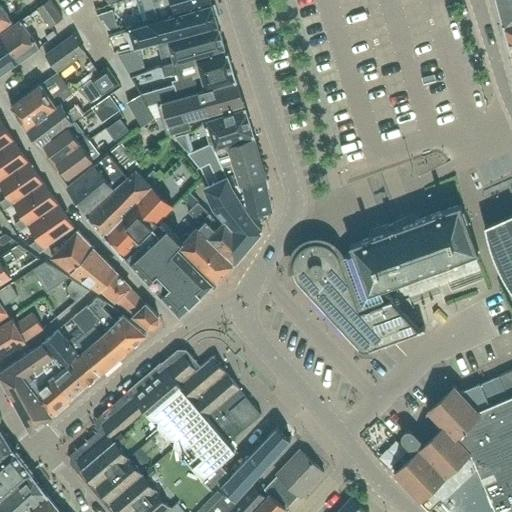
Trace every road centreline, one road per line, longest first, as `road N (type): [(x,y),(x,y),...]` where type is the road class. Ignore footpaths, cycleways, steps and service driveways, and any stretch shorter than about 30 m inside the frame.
road 1 (residential): [(0,100),(88,230),(181,326)]
road 2 (residential): [(181,326),(30,450)]
road 3 (residential): [(260,273),(379,399)]
road 4 (residential): [(245,301),(248,328),(264,352),(339,433)]
road 5 (residential): [(276,128),(295,203),(260,273)]
road 6 (residential): [(379,399),(412,365),(489,323)]
road 7 (residential): [(276,128),(236,0)]
